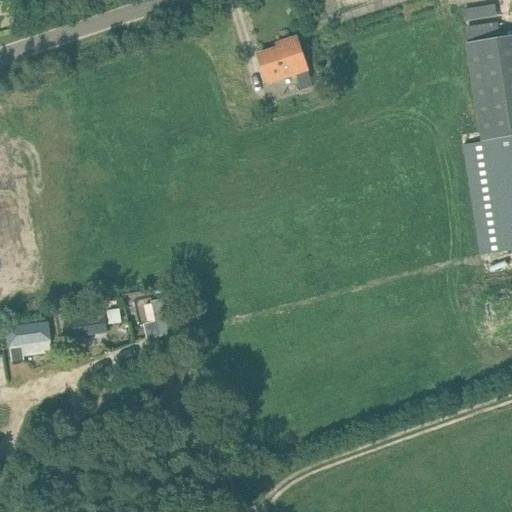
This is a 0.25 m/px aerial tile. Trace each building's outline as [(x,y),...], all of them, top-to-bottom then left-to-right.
[(511,35),(465,44),(481,142),(463,145),(480,255),(511,249),(511,35)] [(281,48),(258,56),(267,83),(296,73),(301,90),(312,87),(307,69),(306,69),(296,38),(280,44),(281,48)] [(164,335),(176,332),(168,297),(150,302),(155,321),(143,325),(147,340),(164,335)] [(119,310),(107,311),(108,323),(120,322),(119,310)] [(21,347),(10,349),(11,361),(23,360),(21,347)] [(168,371),(153,428),(196,440),(199,425),(181,420),(173,409),(182,375),(168,371)] [(217,497),(212,504),(213,505),(223,511),(227,504),(217,497)]
